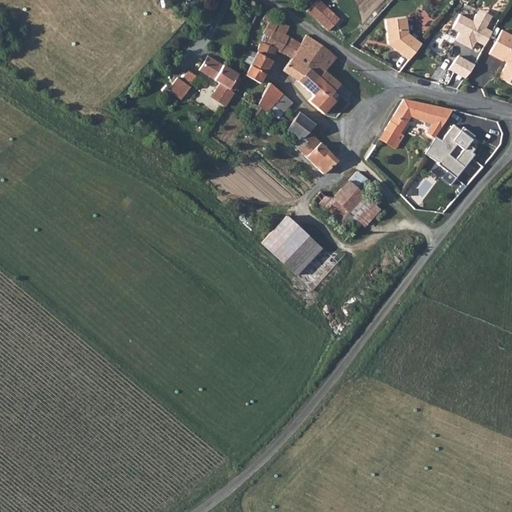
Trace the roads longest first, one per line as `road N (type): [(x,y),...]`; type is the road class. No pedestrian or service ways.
road 1 (unclassified): [(511,152),(297,420),(194,511)]
road 2 (unclassified): [(511,118),(378,76),(259,0)]
road 3 (track): [(434,242),(350,155)]
